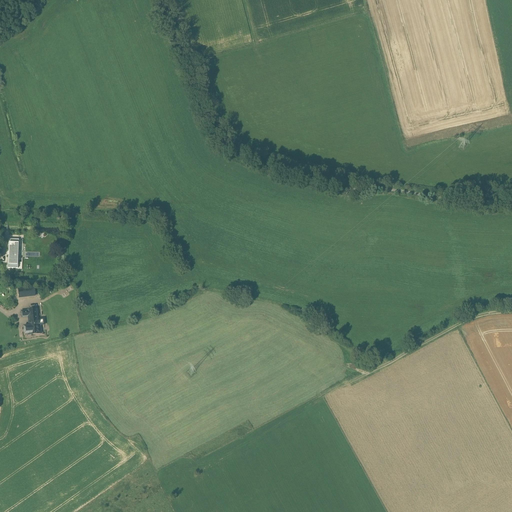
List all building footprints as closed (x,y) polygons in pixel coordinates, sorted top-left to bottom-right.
[(46,244),(53,240),(50,235),(43,239),(46,244)] [(19,246),(9,246),(8,268),(18,268),(18,266),(18,258),(18,256),(18,252),(19,246)] [(34,288),(19,289),(19,297),(35,296),(34,288)] [(37,309),(28,310),(28,317),(29,326),(38,325),(38,319),(37,309)] [(38,325),(29,326),(30,333),(28,333),(28,335),(39,334),(38,325)]
